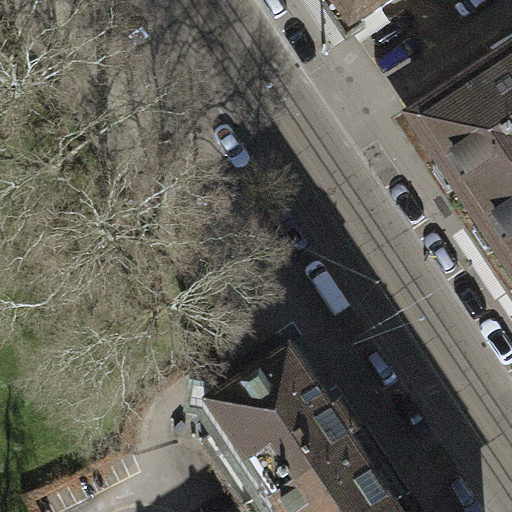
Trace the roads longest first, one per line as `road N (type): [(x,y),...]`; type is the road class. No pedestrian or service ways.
road 1 (unclassified): [(292,137),(511,462)]
road 2 (residential): [(292,137),(498,0)]
road 3 (unclassified): [(202,0),(292,137)]
